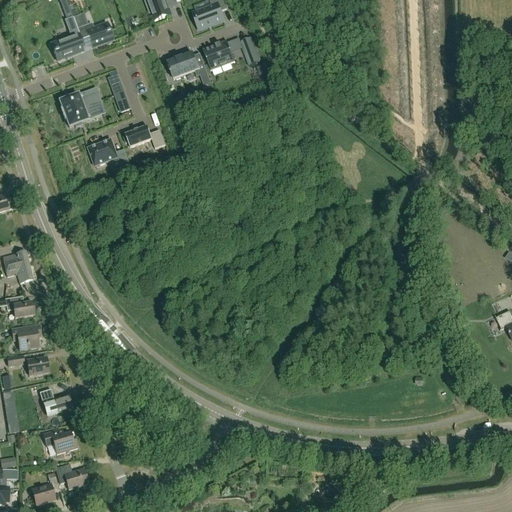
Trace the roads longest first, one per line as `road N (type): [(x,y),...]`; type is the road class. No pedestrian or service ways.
road 1 (tertiary): [(234,422),(141,367),(83,305),(36,210),(0,98)]
road 2 (track): [(240,0),(319,93),(511,236)]
road 3 (tertiary): [(511,434),(366,449),(298,443),(234,422)]
road 4 (track): [(417,165),(411,0)]
road 5 (unclassified): [(128,497),(193,467),(234,422)]
road 6 (residential): [(0,98),(117,58)]
road 7 (residential): [(88,141),(140,121),(117,58)]
